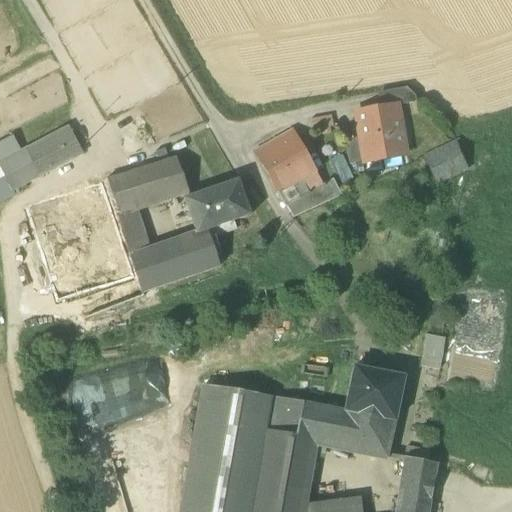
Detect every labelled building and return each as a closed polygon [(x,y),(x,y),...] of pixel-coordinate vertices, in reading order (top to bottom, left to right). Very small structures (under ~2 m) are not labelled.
[(382,94),(384,110),(396,107),(396,108),(415,104),(414,98),(405,90),(382,94)] [(358,140),(361,158),(404,151),(396,108),(396,107),(384,110),(354,115),(358,140)] [(312,132),(332,128),(330,117),(310,121),(312,132)] [(38,146),(51,171),(82,155),(68,130),(38,146)] [(253,154),(276,194),(314,173),(291,132),(253,154)] [(0,165),(21,154),(12,136),(0,142),(0,165)] [(344,142),(349,166),(362,163),(361,158),(358,140),(344,142)] [(425,160),(435,183),(467,169),(456,146),(456,144),(424,159),(425,160)] [(51,171),(38,146),(21,154),(0,165),(0,172),(11,191),(51,171)] [(404,151),(361,158),(362,163),(362,164),(405,157),(404,151)] [(341,156),(328,162),(340,188),(353,183),(341,156)] [(136,173),(147,207),(186,193),(175,160),(136,173)] [(0,203),(13,196),(11,191),(0,172),(0,203)] [(136,173),(122,177),(133,210),(147,207),(136,173)] [(276,194),(284,209),(286,208),(322,187),(322,186),(314,173),(276,194)] [(122,177),(104,183),(115,217),(133,210),(122,177)] [(332,181),(322,186),(322,187),(286,208),(292,219),(340,197),(332,181)] [(59,306),(136,280),(103,183),(26,210),(59,306)] [(191,235),(195,249),(210,244),(208,240),(235,231),(232,223),(248,218),(236,183),(183,201),(195,234),(191,235)] [(147,250),(133,210),(115,217),(129,256),(147,250)] [(147,250),(129,256),(138,283),(136,283),(140,295),(218,268),(210,244),(195,249),(191,235),(147,250)] [(419,368),(438,371),(444,340),(425,337),(420,363),(419,368)] [(343,413),(394,423),(403,379),(353,369),(343,413)] [(252,511),(266,432),(272,398),(203,386),(180,511),(252,511)] [(272,398),(266,432),(294,438),(302,405),(272,398)] [(343,413),(302,405),(294,438),(266,432),(252,511),(299,511),(302,501),(305,481),(312,443),(386,458),(390,440),(394,423),(343,413)] [(404,443),(390,440),(386,458),(401,461),(404,443)] [(403,478),(432,484),(435,465),(425,463),(428,447),(420,446),(404,443),(401,461),(406,462),(403,478)] [(432,484),(403,478),(401,493),(430,498),(432,484)] [(401,493),(397,511),(427,511),(430,498),(401,493)] [(363,511),(362,495),(302,501),(299,511),(363,511)]
